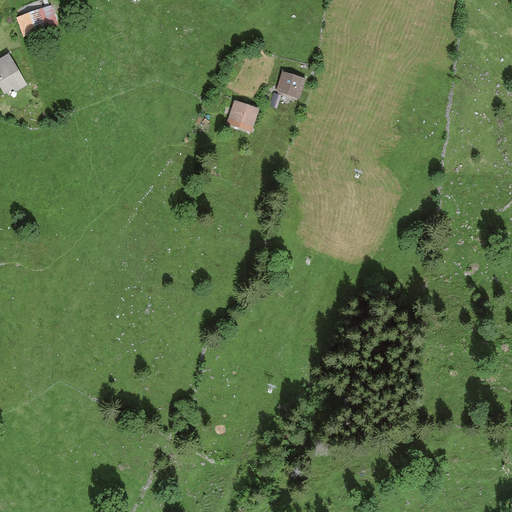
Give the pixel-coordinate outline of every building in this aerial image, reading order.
[(26,13),(51,7),(50,1),(24,7),(26,13)] [(25,33),(25,35),(56,24),(51,9),(19,20),(24,34),(25,33)] [(26,85),(22,79),(20,81),(7,59),(0,63),(0,80),(5,90),(17,83),(20,88),(26,85)] [(285,77),(279,93),(296,98),(301,82),(285,77)] [(235,106),(230,121),(248,128),(254,113),(235,106)]
